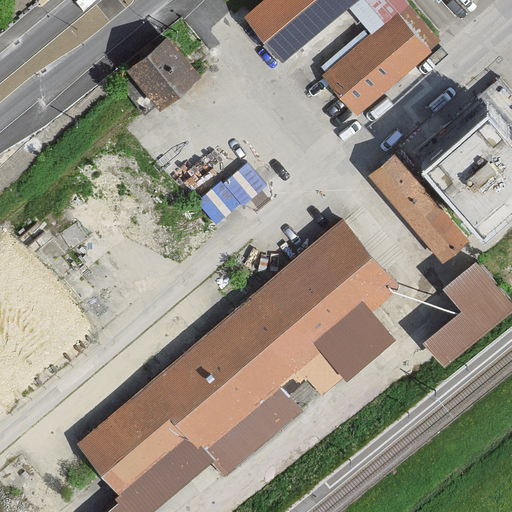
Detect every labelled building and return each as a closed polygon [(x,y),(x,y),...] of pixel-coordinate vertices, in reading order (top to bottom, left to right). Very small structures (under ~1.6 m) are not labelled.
[(256,0),(246,10),(284,54),(347,0),(256,0)] [(396,8),(324,70),(358,109),(429,47),(396,8)] [(127,62),(162,100),(199,67),(165,28),(127,62)] [(414,150),(478,224),(511,194),(511,90),(500,77),(414,150)] [(403,137),(366,169),(440,256),(478,224),(414,150),(403,137)] [(398,280),(342,214),(75,441),(118,491),(94,511),(145,511),(213,454),(228,471),(394,329),(372,303),(398,280)] [(511,299),(474,253),(443,277),(462,300),(422,333),(446,362),(511,308),(511,299)]
